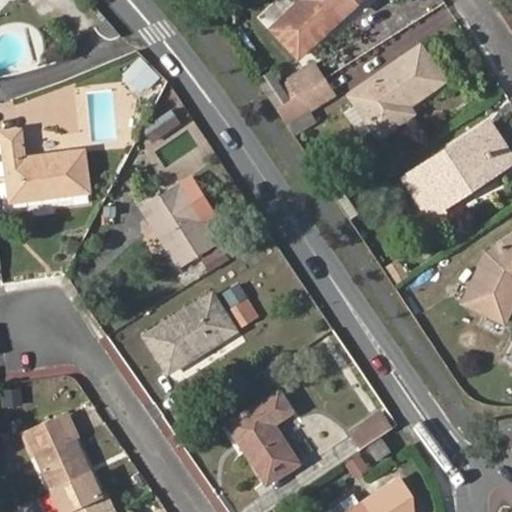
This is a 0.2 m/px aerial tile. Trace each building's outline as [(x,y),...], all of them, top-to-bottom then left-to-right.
[(301,0),(272,28),(299,58),(358,0),(301,0)] [(445,80),(422,45),(350,95),(379,137),(414,113),(410,106),(445,80)] [(159,76),(141,57),(129,68),(148,88),(159,76)] [(288,78),(299,95),(325,79),(314,62),(288,78)] [(257,80),(276,110),(299,95),(288,78),(281,65),(257,80)] [(311,111),(335,95),(325,79),(299,95),(311,111)] [(291,123),(311,111),(299,95),(276,110),(286,125),(291,123)] [(158,127),(156,124),(146,130),(154,144),(165,139),(163,135),(171,130),(173,132),(184,125),(176,111),(164,118),(167,122),(158,127)] [(291,123),(300,137),(319,125),(311,111),(291,123)] [(511,155),(490,121),(401,176),(419,203),(433,194),(442,208),(511,162),(511,155)] [(25,159),(21,131),(1,134),(11,201),(90,190),(84,151),(25,159)] [(191,178),(173,186),(141,205),(181,266),(217,245),(203,222),(210,217),(205,208),(209,206),(191,178)] [(419,203),(428,217),(442,208),(433,194),(419,203)] [(234,246),(239,254),(262,240),(257,233),(234,246)] [(511,237),(487,253),(463,301),(505,321),(511,307),(511,237)] [(223,247),(203,259),(209,270),(229,258),(223,247)] [(409,275),(399,260),(387,266),(397,282),(409,275)] [(235,329),(214,294),(147,336),(168,371),(235,329)] [(256,315),(248,301),(233,310),(242,324),(256,315)] [(27,401),(26,390),(4,392),(4,403),(27,401)] [(288,415),(293,412),(279,392),(229,424),(269,485),(314,456),(288,415)] [(100,493),(67,414),(26,432),(34,454),(37,453),(52,492),(60,511),(114,511),(116,511),(108,489),(100,493)] [(368,447),(383,437),(391,432),(381,415),(353,434),(363,450),(368,447)] [(377,461),(391,451),(383,437),(368,447),(377,461)] [(368,470),(360,456),(353,460),(361,474),(368,470)] [(43,495),(49,511),(60,511),(52,492),(43,495)] [(356,493),(325,511),(373,511),(367,502),(363,505),(356,493)]
